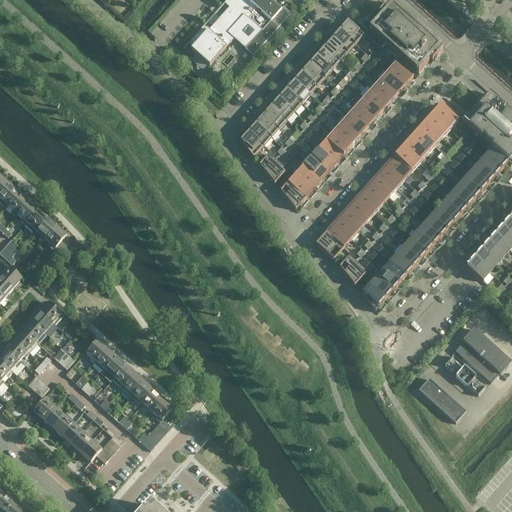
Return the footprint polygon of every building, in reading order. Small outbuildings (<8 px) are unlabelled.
[(281,11),(268,0),(227,0),(222,6),(223,7),(225,5),(229,8),(209,31),(200,27),(203,29),(183,51),(184,52),(188,46),(192,49),(207,33),(226,49),(227,48),(229,50),(227,47),(234,41),(255,60),(256,60),(294,17),(283,8),(281,11)] [(381,18),(369,31),(370,31),(371,30),(388,46),(387,47),(397,56),(398,55),(419,73),(418,75),(430,62),(432,64),(442,52),(389,4),(379,16),(381,18)] [(363,37),(346,22),(338,30),(355,46),(363,37)] [(348,55),(355,46),(338,30),(330,39),(348,55)] [(207,33),(192,49),(190,51),(209,68),(226,49),(207,33)] [(340,63),(348,55),(330,39),(323,47),(340,63)] [(333,72),(340,63),(323,47),(315,56),(333,72)] [(373,47),(368,52),(372,55),(378,51),(373,47)] [(365,55),(361,60),(364,63),(370,60),(365,55)] [(325,80),(333,72),(315,56),(307,64),(325,80)] [(317,89),(325,80),(307,64),(300,73),(317,89)] [(358,64),(353,69),(356,72),(363,68),(358,64)] [(394,65),(387,74),(405,90),(412,82),(412,81),(394,65)] [(350,72),(345,77),(349,80),(355,77),(350,72)] [(310,97),(317,89),(300,73),(292,81),(310,97)] [(379,83),(397,99),(405,90),(387,74),(379,83)] [(302,106),(310,97),(292,81),(284,90),(302,106)] [(347,85),(342,81),(338,86),(341,89),(347,85)] [(389,107),(397,99),(379,83),(371,91),(389,107)] [(335,89),(330,94),(334,97),(340,94),(335,89)] [(294,114),(302,106),(284,90),(277,98),(294,114)] [(382,116),(389,107),(371,91),(364,100),(382,116)] [(493,150),(509,164),(511,160),(511,114),(489,95),(463,124),(493,151),(493,150)] [(287,123),(294,114),(277,98),(269,107),(287,123)] [(327,98),(323,103),(326,106),(332,102),(327,98)] [(374,124),(382,116),(364,100),(356,108),(374,124)] [(320,106),(315,111),(319,114),(325,111),(320,106)] [(279,131),(287,123),(269,107),(261,115),(279,131)] [(432,115),(450,131),(458,123),(440,107),(432,115)] [(366,133),(374,124),(356,108),(349,117),(366,133)] [(312,114),(307,120),(311,123),(317,119),(312,114)] [(271,140),(279,131),(261,115),(254,124),(271,140)] [(450,131),(432,115),(425,124),(443,140),(450,131)] [(359,141),(366,133),(349,117),(341,125),(359,141)] [(305,123),(300,128),(303,131),(310,127),(305,123)] [(264,148),(271,140),(254,124),(246,132),(264,148)] [(435,148),(443,140),(425,124),(417,132),(435,148)] [(351,150),(359,141),(341,125),(333,134),(351,150)] [(297,131),(292,137),(295,140),(302,136),(297,131)] [(253,160),(264,148),(246,132),(238,141),(253,160)] [(427,157),(435,148),(417,132),(409,141),(427,157)] [(473,136),(468,132),(463,137),(467,140),(473,136)] [(343,158),(351,150),(333,134),(326,142),(343,158)] [(290,140),(285,145),(288,148),(295,144),(290,140)] [(465,145),(460,140),(455,146),(459,149),(465,145)] [(420,165),(427,157),(409,141),(402,149),(420,165)] [(336,167),(343,158),(326,142),(318,151),(336,167)] [(282,149),(277,154),(281,157),(287,153),(282,149)] [(412,174),(420,165),(402,149),(394,158),(412,174)] [(458,153),(453,149),(448,154),(451,157),(458,153)] [(501,172),(509,164),(493,150),(493,151),(486,158),(501,172)] [(310,159),(328,175),(336,167),(318,151),(310,159)] [(259,167),(274,186),(285,174),(267,158),(259,167)] [(404,182),(412,174),(394,158),(387,166),(404,182)] [(450,162),(445,158),(440,163),(443,166),(450,162)] [(501,172),(486,158),(479,166),(495,180),(501,172)] [(303,168),(321,184),(328,175),(310,159),(303,168)] [(397,191),(404,182),(387,166),(379,175),(397,191)] [(442,170),(437,166),(433,171),(436,174),(442,170)] [(495,180),(479,166),(472,173),(488,187),(495,180)] [(295,176),(313,192),(321,184),(303,168),(295,176)] [(488,187),(472,173),(465,181),(481,195),(488,187)] [(434,179),(429,174),(425,180),(428,183),(434,179)] [(389,199),(397,191),(379,175),(371,183),(389,199)] [(305,201),(313,192),(295,176),(288,185),(305,201)] [(0,196),(10,186),(0,178),(0,177),(0,196)] [(481,195),(465,181),(459,189),(474,203),(481,195)] [(382,208),(389,199),(371,183),(364,192),(382,208)] [(427,187),(422,183),(417,188),(420,191),(427,187)] [(280,193),(295,212),(305,201),(288,185),(280,193)] [(19,195),(10,186),(0,196),(0,199),(3,203),(2,205),(6,209),(8,207),(19,195)] [(474,203),(459,189),(452,196),(467,210),(474,203)] [(419,196),(414,191),(410,197),(413,200),(419,196)] [(374,216),(382,208),(364,192),(356,200),(374,216)] [(29,203),(19,195),(8,207),(13,212),(11,214),(16,217),(29,203)] [(467,210),(452,196),(445,204),(461,218),(467,210)] [(366,225),(374,216),(356,200),(349,209),(366,225)] [(411,204),(407,200),(402,205),(405,208),(411,204)] [(38,212),(29,203),(16,217),(16,218),(18,216),(22,220),(21,222),(25,226),(38,212)] [(461,218),(445,204),(438,211),(454,225),(461,218)] [(404,213),(399,208),(394,214),(398,217),(404,213)] [(359,233),(366,225),(349,209),(341,217),(359,233)] [(454,225),(438,211),(431,219),(447,233),(454,225)] [(48,220),(38,212),(25,226),(35,234),(48,220)] [(351,242),(359,233),(341,217),(333,226),(351,242)] [(396,221),(391,217),(387,222),(390,225),(396,221)] [(447,233),(431,219),(425,227),(440,241),(447,233)] [(57,229),(48,220),(35,234),(35,235),(37,233),(41,237),(39,239),(44,243),(57,229)] [(511,240),(511,226),(508,223),(501,230),(511,240)] [(389,230),(384,225),(379,231),(382,234),(389,230)] [(344,250),(351,242),(333,226),(326,234),(344,250)] [(440,241),(425,227),(418,234),(433,248),(440,241)] [(5,229),(2,233),(8,239),(12,235),(5,229)] [(57,229),(46,241),(50,245),(49,247),(59,256),(71,244),(65,239),(67,237),(57,229)] [(509,252),(511,248),(511,240),(501,230),(494,238),(509,252)] [(333,262),(344,250),(326,234),(315,246),(333,262)] [(381,238),(376,234),(371,239),(375,242),(381,238)] [(433,248),(418,234),(411,242),(427,256),(433,248)] [(503,259),(509,252),(494,238),(487,245),(503,259)] [(11,241),(7,246),(16,254),(20,249),(11,241)] [(373,247),(368,242),(364,247),(367,250),(373,247)] [(427,256),(411,242),(404,249),(420,263),(427,256)] [(496,267),(503,259),(487,245),(480,253),(496,267)] [(7,246),(3,251),(12,258),(16,254),(7,246)] [(420,263),(404,249),(397,257),(413,271),(420,263)] [(366,255),(361,250),(356,255),(360,258),(366,255)] [(3,251),(0,254),(0,255),(8,263),(12,258),(3,251)] [(489,275),(496,267),(480,253),(473,261),(489,275)] [(413,271),(397,257),(390,265),(406,279),(413,271)] [(347,260),(339,269),(354,287),(365,276),(347,260)] [(482,283),(489,275),(473,261),(466,269),(482,283)] [(406,279),(390,265),(384,272),(399,286),(406,279)] [(3,272),(0,274),(0,276),(14,289),(22,280),(10,268),(5,274),(3,272)] [(399,286),(384,272),(377,280),(393,294),(399,286)] [(0,293),(5,299),(14,289),(0,276),(0,278),(1,279),(0,279),(0,293)] [(511,281),(508,278),(503,283),(507,286),(511,282),(511,281)] [(393,294),(377,280),(370,287),(386,301),(393,294)] [(501,286),(497,291),(500,294),(506,290),(501,286)] [(386,301),(370,287),(362,297),(375,313),(386,301)] [(49,304),(40,313),(55,327),(64,317),(49,304)] [(296,366),(296,369),(300,374),(308,367),(303,362),(300,364),(297,360),(293,356),(295,354),(290,349),(288,351),(279,343),(281,341),(276,336),(274,338),(267,330),(269,328),(263,323),(261,325),(254,318),(257,314),(252,309),(243,317),(248,322),(252,322),(253,320),(259,326),(258,327),(257,330),(262,335),(265,334),(266,332),(272,338),(270,340),(270,343),(274,348),(277,347),(279,345),(286,352),(284,354),(283,356),(288,361),(291,360),(293,358),(295,361),(298,364),(296,366)] [(55,327),(40,313),(32,323),(47,336),(45,334),(49,329),(51,331),(55,327)] [(47,336),(32,323),(24,332),(38,346),(47,336)] [(491,385),(499,376),(500,377),(511,364),(473,330),(462,343),(463,344),(455,353),(491,385)] [(38,346),(24,332),(15,342),(30,355),(38,346)] [(107,350),(97,341),(86,354),(91,359),(89,361),(94,365),(107,350)] [(30,355),(15,342),(7,351),(21,364),(22,364),(20,362),(24,357),(26,359),(30,355)] [(54,352),(57,355),(54,359),(58,363),(66,354),(61,350),(58,348),(54,352)] [(103,373),(117,358),(107,350),(94,365),(99,369),(103,373)] [(21,364),(7,351),(0,358),(0,362),(13,374),(13,373),(11,372),(15,367),(17,369),(21,364)] [(66,354),(58,363),(63,367),(70,358),(66,354)] [(455,372),(460,361),(451,357),(446,369),(455,372)] [(51,362),(47,358),(40,365),(45,369),(51,362)] [(70,358),(63,367),(67,371),(75,362),(70,358)] [(126,367),(117,359),(103,373),(104,374),(106,372),(110,375),(108,377),(113,382),(126,367)] [(13,374),(0,362),(0,379),(4,383),(2,381),(7,376),(9,378),(13,374)] [(45,369),(40,365),(35,371),(39,375),(45,369)] [(136,375),(126,367),(113,382),(118,386),(122,390),(136,375)] [(72,370),(65,377),(69,380),(76,373),(72,370)] [(145,384),(136,375),(122,390),(123,391),(125,388),(129,393),(127,395),(132,399),(145,384)] [(36,378),(28,387),(33,391),(41,382),(36,378)] [(466,413),(429,380),(419,392),(455,425),(466,413)] [(33,391),(37,395),(45,386),(41,382),(33,391)] [(62,394),(66,390),(59,384),(55,388),(62,394)] [(85,394),(91,387),(87,384),(81,390),(85,394)] [(154,393),(145,384),(132,399),(134,397),(139,401),(137,403),(141,407),(154,393)] [(50,390),(45,386),(37,395),(42,399),(50,390)] [(85,394),(88,397),(95,391),(91,387),(85,394)] [(164,401),(154,393),(141,407),(142,408),(144,406),(148,409),(146,411),(151,416),(164,401)] [(75,405),(78,401),(71,395),(68,399),(75,405)] [(52,402),(47,398),(34,412),(43,421),(57,406),(56,406),(54,408),(50,404),(52,402)] [(104,411),(110,404),(106,400),(100,407),(104,411)] [(81,411),(85,407),(78,401),(75,405),(81,411)] [(174,410),(164,401),(151,416),(156,420),(160,424),(161,424),(162,423),(166,418),(174,410)] [(104,411),(107,414),(114,407),(110,404),(104,411)] [(61,410),(57,406),(43,421),(53,430),(66,415),(64,417),(59,412),(61,410)] [(11,416),(15,411),(11,408),(7,413),(11,416)] [(94,422),(97,418),(90,412),(86,416),(94,422)] [(69,421),(70,419),(66,415),(53,430),(62,438),(75,423),(73,425),(69,421)] [(100,428),(103,424),(97,418),(94,422),(100,428)] [(123,428),(129,421),(125,418),(119,424),(123,428)] [(175,426),(166,418),(162,423),(171,431),(175,426)] [(123,428),(126,431),(132,424),(129,421),(123,428)] [(80,427),(75,423),(62,438),(72,447),(85,432),(83,434),(78,429),(80,427)] [(171,431),(162,423),(161,424),(160,424),(158,427),(167,435),(171,431)] [(167,435),(158,427),(153,432),(162,440),(167,435)] [(116,435),(109,429),(106,433),(112,439),(121,448),(125,443),(116,435)] [(85,432),(72,447),(81,455),(88,448),(94,441),(94,440),(92,442),(88,438),(89,436),(85,432)] [(162,440),(153,432),(149,436),(158,444),(162,440)] [(145,440),(148,438),(144,435),(138,442),(142,445),(151,453),(155,449),(145,440)] [(158,444),(149,436),(148,438),(145,440),(155,449),(158,444)] [(121,448),(112,439),(108,444),(117,452),(121,448)] [(94,441),(88,448),(81,455),(91,464),(97,458),(101,453),(102,451),(97,446),(99,444),(94,441)] [(117,452),(108,444),(104,449),(113,457),(117,452)] [(113,457),(104,449),(102,451),(101,453),(109,461),(113,457)] [(109,461),(101,453),(97,458),(105,465),(109,461)] [(7,511),(15,504),(5,496),(0,501),(0,511),(7,511)]
